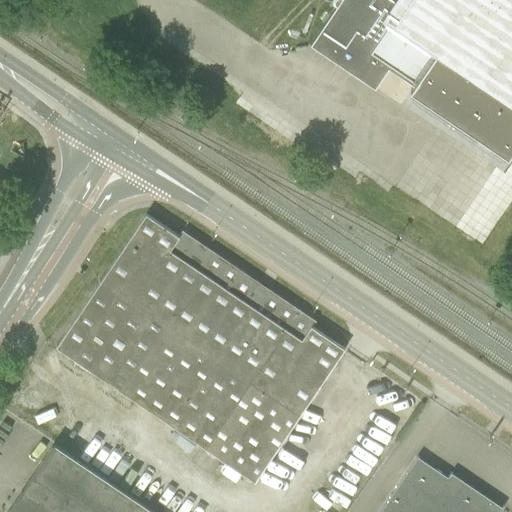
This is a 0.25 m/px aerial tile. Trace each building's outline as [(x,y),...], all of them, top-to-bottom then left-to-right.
[(275,43),(302,2),(298,0),(256,0),(242,21),(275,43)] [(511,0),(340,0),(310,45),(357,76),(364,66),(370,71),(366,76),(376,82),(389,63),(406,75),(404,78),(444,105),(442,109),(483,137),(507,102),(511,105),(511,0)] [(0,206),(12,187),(0,179),(0,206)] [(315,320),(182,230),(178,236),(145,213),(56,346),(184,433),(254,481),(344,348),(311,326),(315,320)] [(68,511),(155,511),(53,443),(26,484),(68,511)] [(417,456),(379,511),(499,511),(502,507),(451,473),(448,477),(417,456)] [(68,511),(26,484),(6,511),(68,511)]
